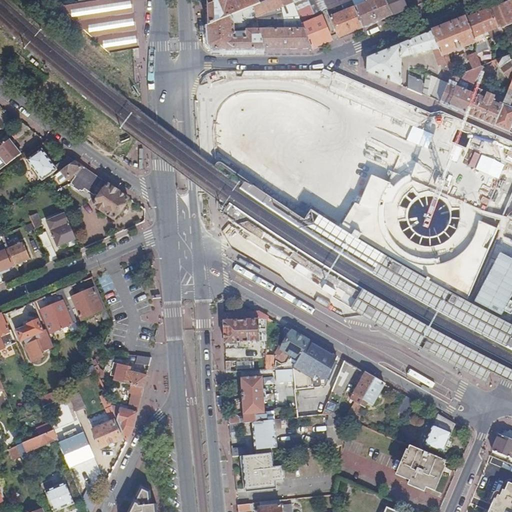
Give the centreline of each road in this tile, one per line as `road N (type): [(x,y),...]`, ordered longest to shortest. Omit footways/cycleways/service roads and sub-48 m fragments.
road 1 (residential): [(197,264),(443,407),(467,418),(491,415)]
road 2 (residential): [(470,0),(324,59),(187,65)]
road 3 (primary): [(215,511),(198,297)]
road 4 (residential): [(163,202),(0,86)]
road 5 (residential): [(0,300),(165,231)]
road 6 (primary): [(196,237),(187,65)]
road 7 (residential): [(177,395),(148,429),(104,511)]
road 8 (primary): [(157,66),(163,202)]
